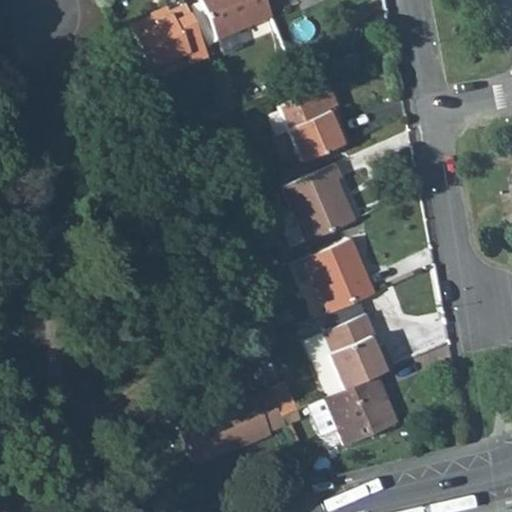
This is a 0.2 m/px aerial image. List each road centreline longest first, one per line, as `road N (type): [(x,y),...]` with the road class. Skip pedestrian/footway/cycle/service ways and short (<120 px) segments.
road 1 (residential): [(425,114),(453,258),(494,306)]
road 2 (tertiary): [(511,455),(392,505)]
